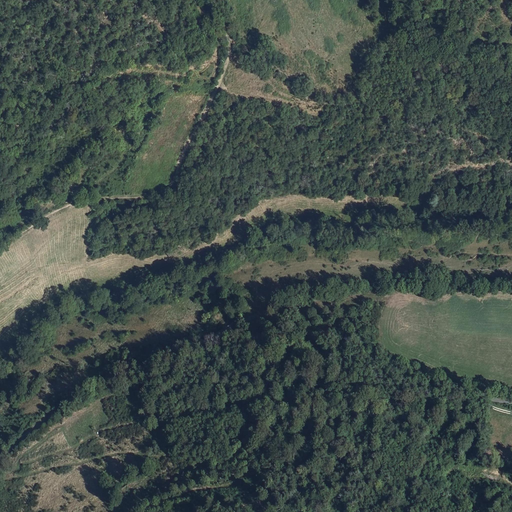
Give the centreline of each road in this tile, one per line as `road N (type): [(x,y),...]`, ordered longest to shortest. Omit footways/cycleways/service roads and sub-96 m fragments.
road 1 (residential): [(511,403),(334,349),(202,329)]
road 2 (unclassified): [(202,329),(280,295),(359,281),(511,288)]
road 3 (track): [(70,204),(170,185),(230,52),(213,0)]
road 4 (track): [(91,198),(32,256),(35,265),(84,262),(118,274),(195,250)]
road 5 (unclassified): [(0,463),(77,388),(202,329)]
